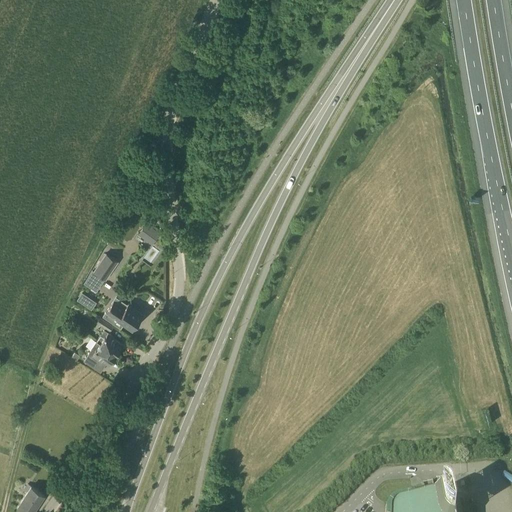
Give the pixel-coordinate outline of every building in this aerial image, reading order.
[(158,228),(154,226),(153,228),(146,223),(138,234),(152,244),(160,233),(156,231),(158,228)] [(117,261),(106,253),(94,271),(105,279),(117,261)] [(82,292),(77,300),(93,308),(97,300),(82,292)] [(113,302),(103,316),(120,328),(124,323),(133,329),(143,314),(127,304),(124,309),(113,302)] [(100,317),(97,322),(110,331),(113,326),(100,317)] [(123,344),(113,337),(113,336),(104,329),(97,341),(116,354),(117,353),(118,353),(120,350),(120,349),(121,347),(120,347),(123,344)] [(115,355),(116,354),(97,341),(89,352),(97,358),(99,357),(109,364),(111,360),(112,361),(113,359),(114,359),(116,357),(115,355)] [(33,511),(45,495),(28,484),(24,491),(27,493),(17,508),(22,511),(33,511)] [(452,511),(451,504),(450,502),(449,500),(448,499),(447,497),(446,496),(444,496),(443,495),(441,495),(439,495),(438,495),(437,495),(435,495),(434,496),(426,497),(425,497),(415,499),(399,503),(398,503),(396,504),(394,505),(393,506),(392,508),(391,510),(390,511),(452,511)]
